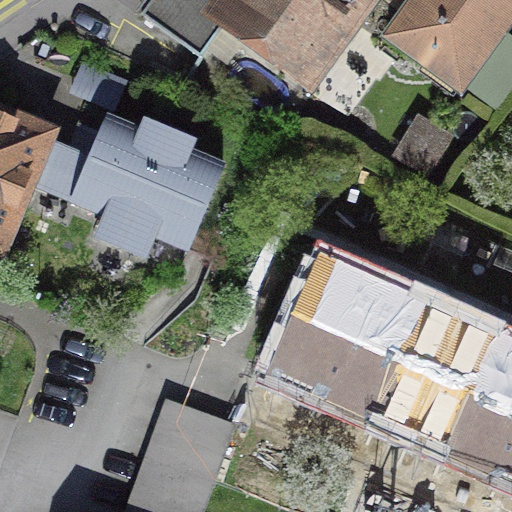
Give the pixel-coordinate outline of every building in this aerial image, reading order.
[(226,16),(237,0),(151,0),(141,15),(201,58),(229,18),(226,16)] [(511,0),(237,0),(226,16),(229,18),(303,71),(354,0),(418,0),(391,37),(460,87),(511,15),(511,0)] [(400,0),(411,8),(417,0),(400,0)] [(59,137),(0,112),(0,263),(6,266),(28,212),(54,148),(59,137)] [(86,161),(54,148),(28,212),(61,225),(66,211),(95,223),(85,247),(144,271),(153,250),(184,263),(223,167),(104,118),(86,161)] [(419,125),(398,158),(426,176),(448,142),(419,125)] [(413,432),(459,327),(322,265),(275,370),(413,432)] [(511,350),(459,327),(413,432),(511,476),(511,350)] [(234,427),(171,404),(161,431),(223,454),(234,427)] [(223,454),(161,431),(150,460),(213,483),(223,454)] [(213,483),(150,460),(140,488),(203,511),(213,483)] [(202,511),(203,511),(140,488),(130,511),(202,511)]
